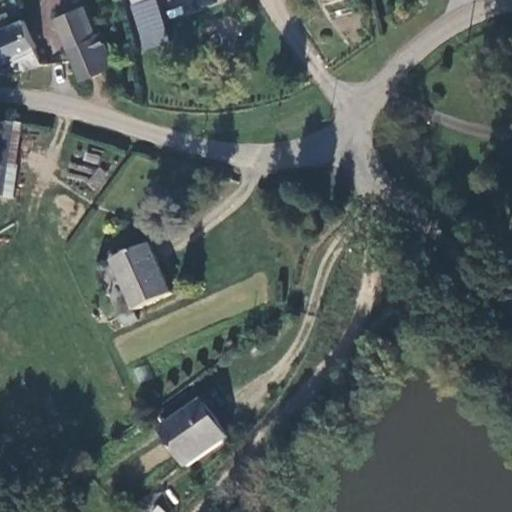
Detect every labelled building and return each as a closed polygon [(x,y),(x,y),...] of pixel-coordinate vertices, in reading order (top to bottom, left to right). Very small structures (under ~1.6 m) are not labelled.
[(59,19),(86,80),(117,66),(102,32),(99,33),(86,6),(59,19)] [(9,78),(43,64),(28,22),(0,32),(0,66),(4,65),(9,78)] [(0,182),(18,185),(25,125),(0,121),(0,182)] [(118,259),(136,308),(176,294),(157,245),(118,259)] [(205,399),(163,428),(188,465),(230,436),(205,399)]
